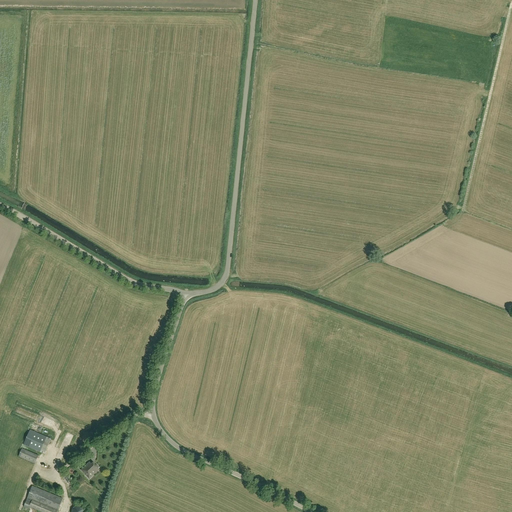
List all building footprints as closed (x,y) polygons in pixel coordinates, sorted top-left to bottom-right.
[(34,415),(36,418),(39,416),(34,409),(29,412),(32,416),(34,415)] [(51,439),(30,430),(24,445),(44,454),(51,439)] [(38,456),(22,449),(19,457),(35,464),(38,456)] [(99,468),(97,465),(96,466),(93,463),(89,468),(86,465),(81,470),(86,475),(87,474),(89,477),(92,474),(93,475),(99,470),(98,469),(99,468)] [(35,473),(31,481),(55,491),(59,483),(35,473)] [(57,511),(58,511),(62,499),(32,487),(24,507),(30,509),(31,508),(41,511),(57,511)]
